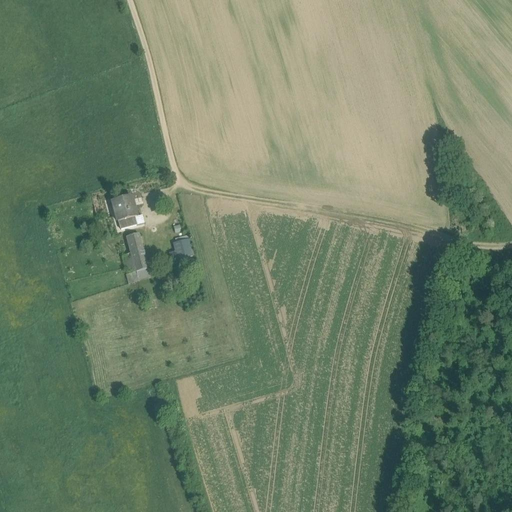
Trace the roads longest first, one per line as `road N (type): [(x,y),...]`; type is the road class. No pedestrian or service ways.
road 1 (track): [(179,187),(341,212),(478,247),(511,246)]
road 2 (track): [(455,240),(419,370),(404,511)]
road 3 (unclassified): [(130,0),(179,187)]
